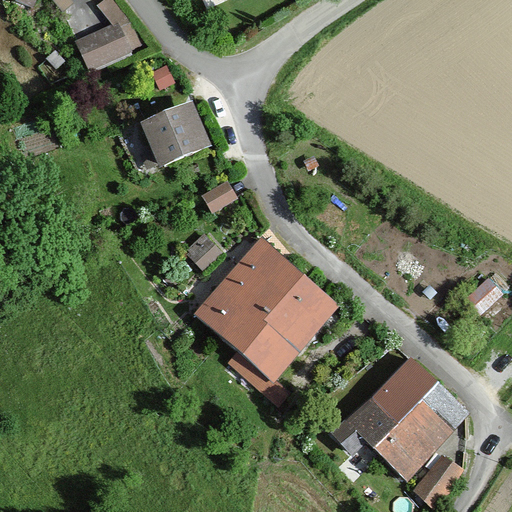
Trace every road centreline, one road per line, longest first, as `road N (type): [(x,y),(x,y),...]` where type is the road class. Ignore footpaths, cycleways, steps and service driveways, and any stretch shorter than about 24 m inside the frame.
road 1 (residential): [(247,89),(269,182),(302,237),(469,388),(489,418)]
road 2 (residential): [(352,0),(256,72),(247,89)]
road 3 (residential): [(144,0),(178,47),(247,89)]
